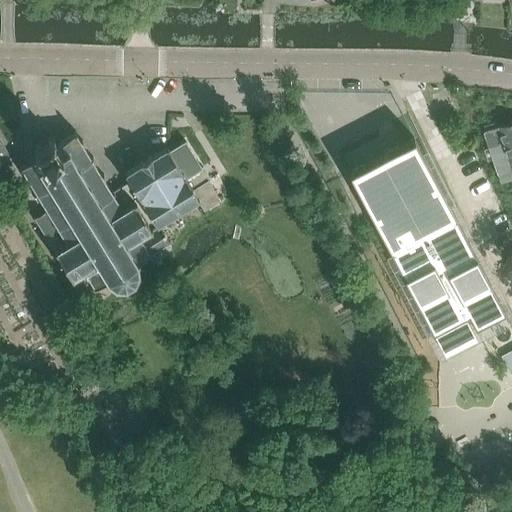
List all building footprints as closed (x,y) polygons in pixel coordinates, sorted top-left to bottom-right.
[(511,176),(511,165),(499,124),(498,124),(497,120),(485,123),(486,127),(484,128),(490,145),(485,147),(488,157),(493,156),(501,180),(511,176)] [(511,165),(511,120),(499,124),(511,165)] [(19,162),(18,165),(22,165),(26,172),(23,174),(25,176),(28,175),(36,188),(36,189),(34,191),(35,194),(38,192),(44,201),(47,207),(44,209),(44,210),(34,216),(54,247),(52,249),(54,251),(53,252),(54,253),(57,251),(70,274),(68,275),(69,278),(72,276),(73,279),(75,278),(75,277),(85,270),(94,284),(91,285),(92,287),(95,286),(96,288),(97,288),(98,287),(96,283),(104,278),(105,280),(108,278),(114,282),(113,285),(116,286),(117,284),(118,283),(124,283),(125,287),(127,286),(126,282),(132,279),(134,280),(135,281),(137,280),(136,279),(134,277),(136,271),(139,271),(141,271),(141,269),(140,268),(138,268),(137,268),(136,261),(139,259),(138,258),(147,253),(151,260),(171,248),(171,247),(168,244),(171,243),(169,240),(168,241),(157,224),(158,223),(157,221),(189,201),(195,197),(197,197),(199,201),(203,207),(212,201),(218,197),(207,179),(209,177),(202,166),(201,166),(185,141),(186,141),(185,140),(184,141),(170,150),(167,145),(153,154),(152,153),(150,155),(150,156),(142,161),(141,160),(139,161),(139,163),(127,171),(126,169),(123,171),(125,173),(126,173),(130,179),(111,191),(102,176),(105,174),(104,172),(101,174),(92,159),(94,157),(93,155),(91,157),(81,141),(84,140),(82,138),(80,139),(76,132),(77,130),(75,129),(73,133),(56,144),(53,139),(56,137),(55,134),(52,136),(51,135),(49,133),(47,134),(49,137),(38,144),(36,141),(34,143),(36,146),(33,148),(34,150),(37,148),(39,150),(35,152),(36,156),(24,163),(19,162)] [(505,312),(449,205),(413,136),(348,170),(349,171),(354,181),(357,187),(364,200),(369,210),(374,220),(434,332),(469,314),(475,327),(505,312)] [(0,138),(0,158),(9,154),(0,138)] [(324,222),(313,228),(321,243),(332,237),(324,222)] [(511,348),(502,355),(511,372),(511,371),(511,348)]
